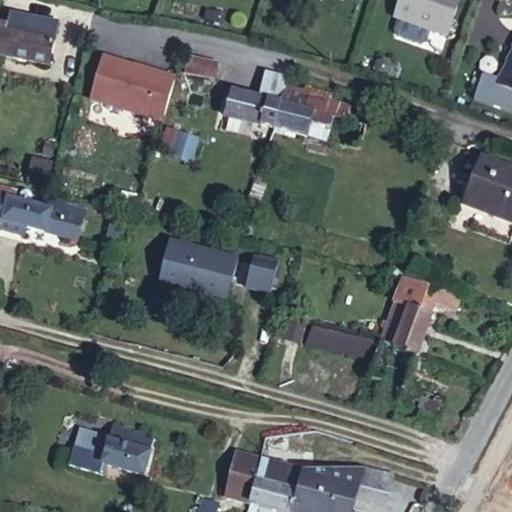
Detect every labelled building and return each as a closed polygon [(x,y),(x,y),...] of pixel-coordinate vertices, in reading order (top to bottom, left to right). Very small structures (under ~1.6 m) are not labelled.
[(413,0),(406,24),(459,42),(472,0),(413,0)] [(0,65),(44,76),(54,34),(4,22),(1,37),(0,36),(0,65)] [(215,75),(219,59),(190,52),(186,68),(215,75)] [(164,126),(175,86),(102,66),(91,106),(164,126)] [(511,71),(501,68),(494,93),(511,96),(511,71)] [(233,84),(220,138),(249,145),(253,131),(275,136),(286,93),(290,75),(265,69),(260,90),(233,84)] [(301,96),(286,93),(275,136),(349,152),(354,132),(329,125),(334,104),(325,102),(326,96),(302,90),(301,96)] [(168,164),(187,170),(195,146),(176,140),(168,164)] [(511,209),(511,155),(492,148),(474,194),(511,209)] [(29,154),(26,182),(46,184),(49,156),(29,154)] [(0,188),(0,218),(79,238),(89,206),(56,197),(54,202),(40,198),(41,194),(7,186),(5,190),(0,188)] [(236,258),(167,240),(157,279),(227,296),(236,258)] [(254,256),(245,283),(269,291),(277,263),(254,256)] [(386,261),(365,256),(363,263),(384,269),(386,261)] [(418,287),(419,285),(406,281),(397,305),(409,309),(418,287)] [(443,295),(418,287),(409,309),(403,324),(393,345),(418,354),(438,306),(443,295)] [(462,300),(443,295),(438,306),(457,313),(462,300)] [(403,324),(409,309),(397,305),(391,320),(403,324)] [(310,315),(294,310),(287,334),(303,339),(310,315)] [(312,312),(305,348),(372,360),(380,341),(386,327),(312,312)] [(380,341),(393,345),(403,324),(391,320),(389,318),(386,327),(380,341)] [(366,409),(393,345),(380,341),(372,360),(354,406),(366,409)] [(86,419),(79,442),(111,450),(117,428),(86,419)] [(117,428),(111,450),(108,459),(152,472),(164,432),(120,419),(117,428)] [(298,429),(277,433),(271,454),(313,464),(318,449),(301,444),(298,429)] [(104,472),(106,468),(108,459),(111,450),(79,442),(73,463),(104,472)] [(235,494),(257,499),(271,454),(249,448),(235,494)] [(271,454),(257,499),(299,511),(307,484),(312,466),(313,464),(271,454)] [(372,463),(344,465),(343,467),(370,474),(372,463)] [(363,499),(363,501),(391,508),(401,471),(372,463),(370,474),(367,483),(363,499)] [(340,474),(319,467),(313,464),(312,466),(340,474)] [(344,465),(319,467),(340,474),(341,475),(343,467),(344,465)] [(336,491),(340,474),(312,466),(307,484),(336,491)] [(343,467),(341,475),(367,483),(370,474),(343,467)] [(341,475),(340,474),(336,491),(363,499),(367,483),(341,475)] [(307,484),(299,511),(304,511),(359,511),(363,501),(363,499),(336,491),(307,484)] [(213,511),(216,505),(205,501),(201,511),(213,511)]
